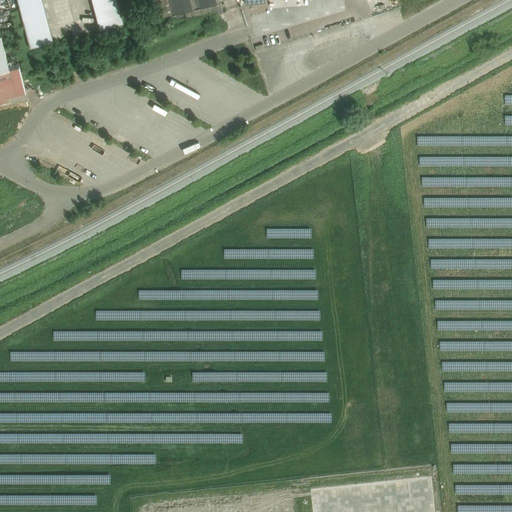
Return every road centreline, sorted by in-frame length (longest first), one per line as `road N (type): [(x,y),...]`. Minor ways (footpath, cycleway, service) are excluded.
road 1 (unclassified): [(0,332),(511,52)]
road 2 (unclassified): [(6,170),(40,112),(60,98),(346,0)]
road 3 (unclassified): [(60,196),(117,187),(384,39)]
